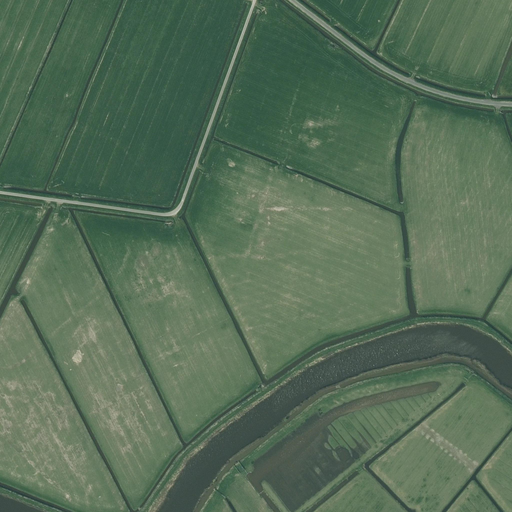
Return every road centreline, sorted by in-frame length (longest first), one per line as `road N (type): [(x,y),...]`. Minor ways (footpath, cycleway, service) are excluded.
road 1 (unclassified): [(255,0),(176,213),(0,193)]
road 2 (unclassified): [(511,103),(416,86),(290,0)]
